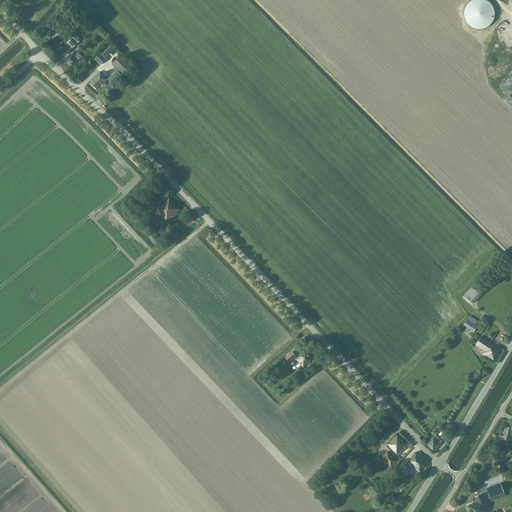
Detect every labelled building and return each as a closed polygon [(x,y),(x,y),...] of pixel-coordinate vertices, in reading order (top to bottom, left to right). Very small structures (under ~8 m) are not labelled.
[(474,0),(473,1),(471,1),(470,2),(469,3),(468,4),(467,5),(467,6),(466,7),(465,8),(465,9),(464,10),(464,12),(464,13),(464,14),(464,16),(464,17),(464,18),(465,19),(465,21),(466,22),(467,23),(467,24),(468,25),(469,26),(470,27),(471,27),(473,28),(474,28),(475,29),(476,29),(478,29),(479,29),(480,29),(482,29),(483,29),(484,28),(485,28),(486,27),(488,27),(489,26),(490,25),(490,24),(491,23),(492,22),(493,21),(493,19),(493,18),(494,17),(494,16),(494,14),(494,13),(494,12),(493,10),(493,9),(493,8),(492,7),(491,6),(490,5),(490,4),(489,3),(488,2),(486,1),(485,1),(484,0),(483,0),(474,0)] [(73,47),(77,44),(82,39),(77,34),(69,42),(73,47)] [(100,64),(106,59),(99,52),(94,58),(100,64)] [(79,60),(81,57),(78,54),(75,56),(73,54),(70,57),(70,56),(66,60),(72,67),(77,62),(79,60)] [(113,85),(132,66),(121,55),(112,64),(117,70),(108,79),(113,85)] [(100,87),(107,80),(100,72),(92,79),(93,80),(90,83),(97,89),(99,87),(100,87)] [(168,222),(180,211),(169,199),(157,211),(168,222)] [(155,208),(150,203),(141,211),(146,217),(155,208)] [(481,295),(480,294),(472,287),(464,295),(473,304),(481,295)] [(475,325),(478,321),(470,316),(463,326),(473,333),(477,327),(475,325)] [(494,362),(501,351),(497,349),(498,348),(481,338),(476,346),(483,351),(481,354),(494,362)] [(289,362),(296,356),(292,352),(285,358),(289,362)] [(304,368),(312,360),(305,353),(297,361),(304,368)] [(449,437),(445,433),(441,438),(445,441),(449,437)] [(404,447),(407,444),(397,435),(388,444),(390,447),(389,448),(398,456),(406,448),(404,447)] [(440,439),(436,435),(426,445),(433,452),(441,445),(437,442),(440,439)] [(398,456),(395,459),(390,454),(389,455),(387,452),(381,458),(391,467),(397,461),(400,458),(398,456)] [(415,453),(407,462),(420,472),(427,463),(415,453)] [(378,457),(373,462),(375,464),(375,463),(377,465),(379,463),(380,464),(382,462),(381,461),(382,460),(378,457)] [(499,474),(504,473),(503,466),(511,463),(511,457),(506,460),(507,462),(503,463),(496,464),(499,474)] [(410,470),(402,464),(399,468),(406,474),(410,470)] [(487,492),(490,501),(504,496),(501,486),(487,492)] [(485,504),(481,494),(474,496),(477,502),(467,506),(469,510),(469,511),(485,511),(484,509),(485,508),(484,504),(485,504)]
